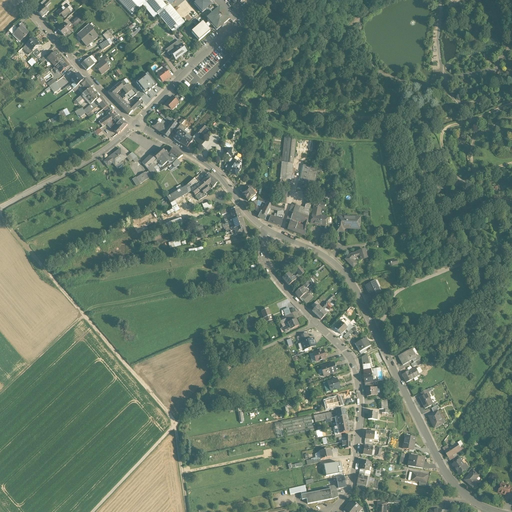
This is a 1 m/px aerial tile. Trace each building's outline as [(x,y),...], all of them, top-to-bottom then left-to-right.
[(117,0),(132,15),(143,5),(146,2),(144,0),(117,0)] [(165,0),(144,0),(146,2),(147,1),(150,4),(153,1),(155,4),(156,4),(155,4),(158,7),(159,8),(161,11),(162,12),(158,15),(160,17),(173,33),(184,23),(170,5),(165,0)] [(211,5),(206,0),(198,0),(194,4),(202,13),(206,9),(210,6),(211,5)] [(153,1),(150,4),(147,1),(146,2),(143,5),(146,9),(153,18),(161,11),(159,8),(158,7),(155,4),(156,4),(155,4),(153,1)] [(63,8),(57,13),(59,16),(61,15),(63,18),(70,12),(68,9),(69,8),(66,5),(63,8)] [(43,6),(37,12),(42,18),(48,12),(44,8),(43,6)] [(212,13),(207,18),(210,22),(212,24),(217,30),(221,26),(222,27),(223,27),(224,26),(224,24),(229,19),(219,7),(215,11),(212,13)] [(78,17),(71,23),(74,27),(82,20),(78,17)] [(191,32),(199,41),(210,31),(207,28),(205,26),(203,23),(191,32)] [(65,24),(58,30),(61,33),(64,36),(70,30),(65,24)] [(89,25),(79,34),(83,38),(81,40),(86,47),(98,37),(92,31),(94,30),(89,25)] [(14,26),(8,32),(12,36),(14,34),(18,30),(14,26)] [(24,31),(21,27),(18,30),(14,34),(21,41),(29,33),(25,30),(24,31)] [(108,31),(103,36),(107,41),(113,37),(108,31)] [(33,38),(32,39),(22,49),(29,56),(32,53),(36,49),(39,46),(38,45),(39,44),(33,38)] [(107,41),(99,46),(102,50),(110,45),(107,41)] [(164,51),(166,50),(175,43),(173,41),(164,47),(162,48),(164,51)] [(186,51),(179,41),(175,43),(177,45),(176,45),(177,47),(170,52),(171,54),(175,60),(180,56),(179,55),(186,51)] [(175,43),(166,50),(169,55),(171,54),(170,52),(177,47),(176,45),(177,45),(175,43)] [(162,48),(164,47),(162,45),(156,50),(159,55),(164,51),(162,48)] [(36,49),(32,53),(36,58),(40,53),(36,49)] [(55,52),(47,59),(55,67),(56,67),(62,61),(55,52)] [(89,58),(81,64),(87,71),(94,64),(89,58)] [(62,61),(56,67),(58,70),(57,70),(60,74),(68,67),(62,61)] [(100,64),(95,67),(101,75),(109,68),(104,61),(103,61),(100,64)] [(168,72),(165,68),(157,74),(163,82),(170,76),(168,72)] [(157,85),(148,73),(136,82),(145,94),(157,85)] [(74,75),(72,77),(73,78),(71,80),(75,84),(77,86),(78,85),(80,83),(83,80),(78,74),(75,76),(74,75)] [(83,80),(80,83),(83,87),(84,85),(87,88),(88,89),(92,86),(86,78),(83,80)] [(209,82),(205,86),(209,90),(213,86),(209,82)] [(54,93),(60,89),(56,83),(50,87),(54,93)] [(120,83),(115,87),(119,91),(120,90),(124,87),(121,84),(120,83)] [(128,84),(127,86),(126,85),(125,86),(124,87),(120,90),(123,94),(125,96),(132,90),(128,84)] [(115,87),(108,93),(112,98),(116,94),(119,91),(115,87)] [(90,88),(83,94),(89,102),(97,95),(90,88)] [(125,96),(125,97),(127,99),(131,96),(135,92),(132,90),(125,96)] [(139,98),(135,92),(131,96),(135,101),(136,100),(137,100),(139,98)] [(119,98),(116,94),(112,98),(119,105),(123,102),(122,100),(119,98)] [(97,95),(89,102),(91,104),(99,98),(97,95)] [(100,97),(95,102),(98,106),(100,104),(102,106),(106,104),(100,97)] [(173,99),(172,97),(166,104),(172,109),(178,103),(173,99)] [(135,101),(129,108),(126,112),(129,115),(138,106),(140,104),(138,102),(140,99),(139,98),(137,100),(135,101)] [(129,108),(124,103),(123,102),(119,105),(126,112),(129,108)] [(172,109),(166,104),(163,107),(163,109),(167,112),(169,112),(172,109)] [(83,111),(87,115),(94,110),(90,105),(83,111)] [(108,106),(104,109),(102,110),(108,117),(114,113),(108,106)] [(74,112),(75,113),(78,117),(79,116),(80,117),(85,114),(81,109),(74,112)] [(50,125),(69,115),(66,110),(59,113),(60,115),(48,121),(50,125)] [(91,112),(85,118),(87,121),(92,118),(95,116),(97,114),(98,113),(96,110),(92,113),(91,112)] [(108,117),(104,120),(103,120),(104,122),(105,121),(107,124),(113,120),(117,116),(114,113),(108,117)] [(121,121),(117,116),(113,120),(117,125),(118,124),(120,126),(114,131),(118,134),(120,132),(121,132),(127,125),(121,121)] [(102,119),(99,121),(98,122),(102,127),(107,124),(105,121),(104,122),(103,120),(104,120),(102,119)] [(113,120),(107,124),(114,131),(120,126),(118,124),(117,125),(113,120)] [(176,125),(173,130),(176,131),(181,125),(184,122),(181,120),(177,125),(176,125)] [(160,124),(156,121),(152,126),(156,130),(162,134),(166,128),(160,124)] [(173,122),(169,127),(163,134),(167,137),(173,130),(176,125),(173,122)] [(181,125),(176,131),(175,133),(177,134),(180,130),(186,135),(187,133),(185,131),(186,129),(181,125)] [(204,132),(199,128),(195,132),(197,134),(200,136),(204,132)] [(186,135),(180,130),(177,134),(173,139),(180,143),(186,135)] [(204,132),(200,136),(200,137),(203,139),(209,132),(206,130),(204,132)] [(193,140),(186,135),(180,143),(187,148),(190,144),(192,142),(192,141),(193,140)] [(203,139),(200,137),(196,141),(201,146),(205,141),(203,139)] [(284,137),(280,177),(293,178),(294,164),(297,138),(284,137)] [(165,152),(162,148),(153,156),(157,161),(165,169),(168,167),(172,165),(173,164),(168,157),(170,156),(165,152)] [(120,149),(109,158),(109,159),(112,163),(115,166),(120,162),(126,158),(120,149)] [(183,156),(173,149),(169,153),(171,155),(176,160),(183,156)] [(142,162),(148,171),(153,176),(157,174),(153,168),(155,166),(153,164),(157,161),(153,156),(152,154),(142,162)] [(176,160),(171,155),(170,156),(168,157),(173,164),(176,162),(175,161),(176,160)] [(239,164),(233,160),(231,164),(229,167),(227,170),(235,176),(239,171),(236,169),(239,164)] [(317,169),(303,165),(299,187),(306,189),(312,190),(317,169)] [(148,171),(142,175),(146,181),(153,176),(148,171)] [(142,175),(136,178),(140,185),(142,183),(146,181),(142,175)] [(210,175),(206,179),(200,184),(204,188),(206,186),(211,183),(209,182),(212,178),(210,175)] [(218,182),(212,178),(209,182),(211,183),(206,186),(209,190),(212,189),(218,182)] [(187,186),(165,198),(169,205),(191,190),(197,187),(200,184),(195,179),(187,186)] [(276,206),(284,209),(288,181),(279,181),(276,206)] [(242,194),(249,188),(247,186),(240,192),(242,194)] [(197,187),(191,190),(194,195),(198,193),(200,191),(197,187)] [(249,188),(242,194),(248,202),(255,195),(249,188)] [(312,190),(306,189),(305,193),(306,194),(305,200),(306,200),(305,205),(304,208),(302,215),(303,215),(308,217),(312,196),(311,195),(312,190)] [(268,199),(258,196),(258,201),(266,205),(267,203),(268,199)] [(319,204),(314,203),(313,208),(314,208),(313,216),(312,215),(310,224),(325,227),(326,218),(319,217),(320,209),(318,209),(319,204)] [(276,206),(270,205),(270,207),(270,209),(278,211),(277,218),(282,220),(284,209),(276,206)] [(286,220),(290,222),(291,219),(293,212),(295,206),(291,205),(286,220)] [(293,212),(302,215),(304,208),(295,206),(293,212)] [(238,210),(230,213),(232,219),(233,221),(241,218),(238,210)] [(267,216),(262,213),(260,212),(258,217),(265,220),(267,216)] [(293,212),(291,219),(297,221),(300,222),(303,216),(303,215),(302,215),(293,212)] [(273,218),(270,217),(268,222),(276,224),(281,226),(282,222),(282,220),(277,218),(274,217),(273,218)] [(343,220),(337,220),(337,232),(343,232),(343,229),(359,230),(360,218),(343,217),(343,220)] [(233,221),(232,221),(234,225),(232,226),(233,228),(234,229),(239,227),(239,226),(243,224),(241,218),(233,221)] [(175,222),(166,225),(168,231),(177,228),(175,222)] [(290,222),(287,230),(294,232),(296,228),(297,224),(295,224),(290,222)] [(239,227),(234,229),(235,233),(240,231),(241,231),(240,230),(244,228),(243,224),(239,226),(239,227)] [(364,250),(358,252),(359,252),(360,257),(360,259),(366,257),(364,250)] [(358,252),(350,254),(345,260),(353,268),(357,265),(353,261),(354,259),(360,257),(359,252),(358,252)] [(304,273),(298,266),(294,269),(300,276),(304,273)] [(292,278),(289,273),(282,278),(288,286),(296,280),(293,277),(292,278)] [(216,274),(206,277),(210,290),(231,285),(231,282),(221,284),(218,283),(216,274)] [(309,281),(301,288),(303,290),(311,283),(309,281)] [(374,281),(366,285),(369,292),(368,293),(370,297),(371,297),(377,294),(380,292),(378,288),(377,288),(374,281)] [(301,288),(295,294),(299,299),(306,293),(303,290),(301,288)] [(306,293),(299,299),(302,301),(303,300),(308,296),(306,293)] [(308,296),(303,300),(306,304),(313,298),(309,294),(308,296)] [(321,308),(318,305),(312,312),(316,316),(323,310),(321,308)] [(267,309),(262,312),(263,318),(264,318),(265,323),(272,321),(267,309)] [(327,314),(323,310),(316,316),(321,320),(327,314)] [(285,316),(284,316),(286,321),(288,324),(294,321),(291,314),(290,314),(285,316)] [(246,329),(265,323),(264,318),(263,318),(250,322),(249,319),(242,321),(246,329)] [(288,324),(289,327),(291,330),(298,327),(298,326),(299,325),(298,324),(297,324),(295,320),(294,321),(288,324)] [(341,322),(337,325),(336,324),(335,326),(336,327),(335,328),(341,335),(346,330),(347,329),(346,327),(341,322)] [(348,332),(343,337),(346,340),(353,333),(350,330),(348,332)] [(307,334),(300,337),(302,343),(309,340),(307,334)] [(365,338),(354,344),(359,352),(370,346),(365,338)] [(302,343),(301,343),(303,350),(315,346),(313,341),(310,342),(310,340),(309,340),(302,343)] [(411,349),(398,355),(403,364),(412,360),(415,358),(415,356),(411,349)] [(323,351),(313,354),(316,362),(325,359),(323,351)] [(333,363),(320,368),(321,370),(323,375),(323,377),(336,373),(333,363)] [(362,368),(363,376),(371,375),(370,367),(362,368)] [(419,375),(415,367),(409,370),(413,378),(419,375)] [(409,370),(402,374),(407,381),(413,378),(409,370)] [(371,375),(363,376),(364,383),(373,382),(372,380),(374,380),(374,374),(371,375)] [(337,379),(323,383),(326,393),(340,389),(337,379)] [(375,390),(366,390),(366,399),(375,398),(375,390)] [(422,396),(419,397),(424,409),(433,405),(427,393),(422,396)] [(332,400),(333,403),(332,404),(332,405),(333,405),(334,408),(342,406),(339,397),(332,400)] [(344,410),(336,411),(336,415),(337,418),(345,416),(344,410)] [(438,411),(428,416),(434,428),(444,423),(438,411)] [(375,412),(368,412),(368,420),(377,420),(377,414),(375,413),(375,412)] [(314,432),(310,416),(284,421),(287,437),(314,432)] [(337,418),(330,419),(331,422),(336,420),(338,427),(347,425),(345,416),(337,418)] [(203,421),(204,429),(234,423),(233,417),(212,421),(211,420),(203,421)] [(281,423),(274,424),(278,438),(284,437),(281,423)] [(348,432),(347,425),(338,427),(339,434),(348,432)] [(374,432),(366,432),(365,436),(365,435),(365,439),(371,440),(373,440),(374,432)] [(415,437),(405,435),(403,448),(413,450),(415,437)] [(448,448),(444,450),(449,458),(453,455),(461,450),(459,447),(460,447),(460,446),(459,446),(457,443),(448,448)] [(372,448),(364,447),(362,455),(371,456),(372,448)] [(330,450),(321,451),(322,456),(320,456),(321,460),(330,458),(329,455),(331,455),(330,450)] [(424,458),(410,455),(408,465),(422,468),(424,458)] [(460,460),(456,463),(456,462),(454,463),(452,465),(459,474),(467,469),(460,460)] [(361,461),(359,469),(365,470),(368,471),(370,463),(367,463),(361,461)] [(325,475),(338,473),(337,466),(339,466),(338,462),(323,464),(325,475)] [(470,475),(464,481),(473,488),(478,482),(475,479),(478,475),(473,471),(470,475)] [(428,475),(413,472),(411,480),(419,482),(426,483),(428,475)] [(367,478),(358,476),(358,480),(357,480),(356,484),(357,484),(363,485),(365,486),(367,478)] [(343,477),(336,478),(337,483),(338,489),(345,488),(343,477)] [(511,487),(505,485),(505,487),(501,486),(498,493),(506,496),(505,498),(511,499),(511,493),(509,492),(511,487)] [(306,494),(305,495),(306,499),(307,504),(332,500),(330,492),(330,490),(306,494)] [(358,511),(361,508),(351,501),(344,510),(346,511),(358,511)] [(385,511),(386,503),(377,503),(376,511),(385,511)]
